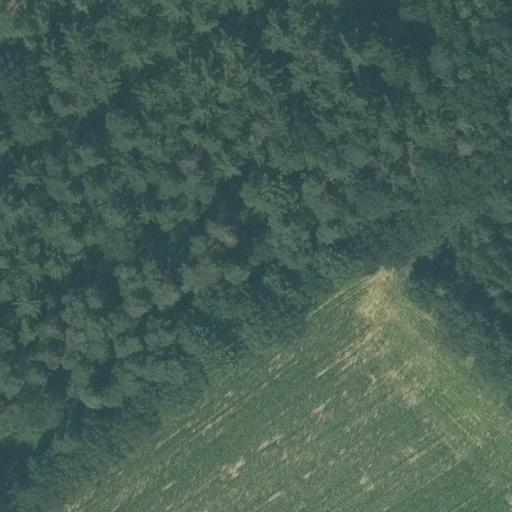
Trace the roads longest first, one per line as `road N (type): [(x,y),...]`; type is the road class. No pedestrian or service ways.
road 1 (track): [(329,0),(301,122),(261,173),(157,350),(0,485)]
road 2 (track): [(394,0),(511,82)]
